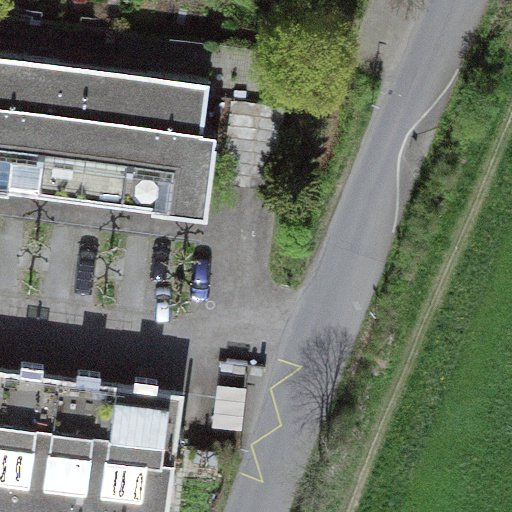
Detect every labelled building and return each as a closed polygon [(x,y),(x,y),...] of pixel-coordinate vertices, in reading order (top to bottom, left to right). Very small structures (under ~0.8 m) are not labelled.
[(0,183),(20,186),(137,201),(206,210),(216,138),(213,138),(215,123),(203,122),(209,76),(154,69),(96,62),(30,53),(0,49),(0,183)] [(272,189),(283,104),(221,96),(210,181),(272,189)] [(0,511),(41,511),(60,371),(42,368),(43,359),(32,357),(21,356),(20,366),(2,363),(0,381),(0,511)] [(99,511),(116,378),(99,376),(100,366),(90,365),(79,363),(77,373),(60,371),(41,511),(99,511)] [(134,380),(116,378),(99,511),(152,511),(153,508),(160,509),(160,511),(167,511),(174,458),(172,457),(174,444),(176,444),(183,387),(156,383),(158,373),(147,372),(135,370),(134,380)]
